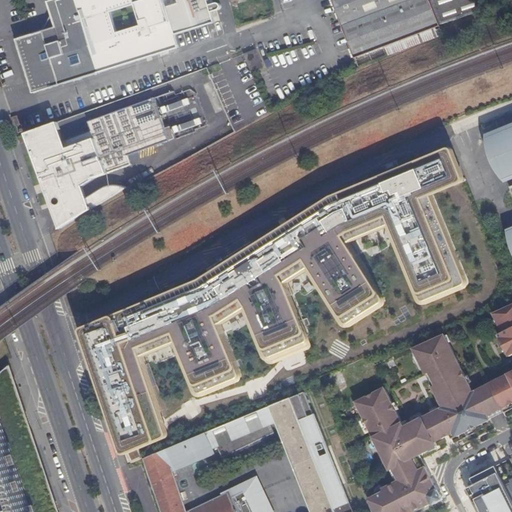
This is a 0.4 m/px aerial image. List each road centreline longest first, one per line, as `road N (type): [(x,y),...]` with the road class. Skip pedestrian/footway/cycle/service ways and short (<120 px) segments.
road 1 (primary): [(115,511),(0,163)]
road 2 (primary): [(0,269),(86,511)]
